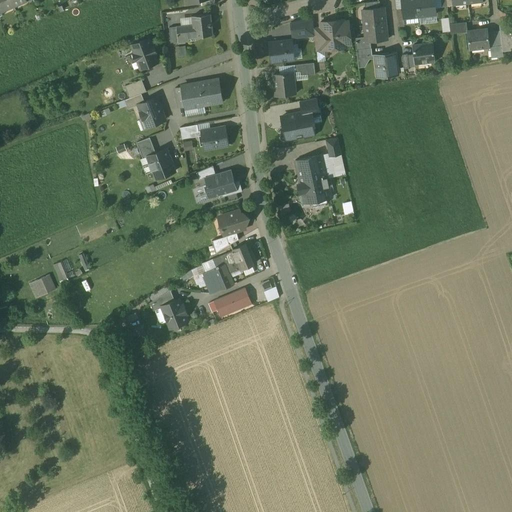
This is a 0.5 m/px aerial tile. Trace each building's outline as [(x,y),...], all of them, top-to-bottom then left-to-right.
[(11,0),(0,0),(0,10),(0,12),(14,6),(11,0)] [(417,0),(401,0),(402,8),(403,18),(419,16),(417,0)] [(433,0),(417,0),(419,16),(436,14),(433,0)] [(365,9),(363,9),(364,26),(385,24),(383,7),(380,7),(365,9)] [(193,25),(176,27),(177,42),(195,40),(195,37),(212,35),(210,14),(192,16),(193,25)] [(442,17),(442,31),(450,31),(450,17),(442,17)] [(305,18),(291,22),(292,38),(314,36),(314,28),(313,18),(305,18)] [(341,21),(320,23),(320,27),(323,48),(324,48),(348,46),(351,43),(348,22),(343,23),(341,21)] [(451,22),(451,32),(468,31),(467,22),(451,22)] [(385,24),(364,26),(366,41),(366,42),(370,42),(387,40),(385,24)] [(320,27),(314,28),(314,36),(316,51),(324,51),(324,48),(323,48),(320,27)] [(487,29),(467,32),(469,49),(489,47),(487,35),(487,29)] [(505,29),(500,30),(501,46),(502,51),(509,50),(509,47),(508,48),(505,29)] [(500,31),(492,32),(493,34),(487,35),(489,47),(501,46),(500,31)] [(149,38),(131,45),(135,53),(133,54),(136,60),(137,60),(140,68),(158,62),(155,54),(156,53),(153,46),(152,47),(149,38)] [(291,41),(270,44),(272,62),(294,59),(291,41)] [(366,41),(355,43),(356,50),(371,48),(370,42),(366,42),(366,41)] [(432,43),(412,46),(415,64),(435,62),(432,43)] [(184,46),(176,48),(178,57),(186,56),(184,46)] [(371,48),(356,50),(357,60),(364,60),(364,57),(371,56),(371,48)] [(395,53),(375,55),(377,78),(397,76),(395,53)] [(314,63),(295,65),(296,73),(307,71),(307,76),(315,75),(314,63)] [(292,72),(273,74),(274,84),(275,85),(276,95),(275,95),(276,96),(295,94),(292,72)] [(199,84),(175,88),(177,99),(183,98),(184,107),(185,107),(186,115),(204,112),(203,105),(222,102),(218,78),(199,82),(199,84)] [(141,79),(125,86),(129,98),(141,93),(146,91),(141,79)] [(129,98),(124,100),(128,109),(138,105),(138,104),(144,102),(141,93),(129,98)] [(144,102),(138,104),(138,105),(141,112),(140,112),(143,119),(146,121),(148,126),(165,120),(156,97),(144,102)] [(316,98),(300,101),(302,112),(311,111),(312,115),(319,114),(316,98)] [(302,112),(281,117),(286,140),(289,139),(291,141),(296,140),(297,137),(303,136),(306,138),(311,137),(312,134),(314,134),(312,124),(314,123),(312,115),(311,111),(302,112)] [(197,124),(180,128),(182,139),(201,136),(200,131),(198,131),(197,124)] [(225,126),(200,131),(201,136),(204,150),(229,145),(225,126)] [(149,137),(136,142),(143,158),(148,156),(147,156),(156,153),(149,137)] [(337,137),(325,140),(329,157),(341,154),(337,137)] [(185,149),(194,148),(193,140),(184,141),(185,149)] [(156,153),(147,156),(148,156),(149,161),(150,165),(151,168),(153,171),(156,178),(175,171),(166,149),(156,153)] [(321,154),(295,160),(299,179),(325,173),(321,154)] [(213,166),(196,173),(198,180),(205,178),(215,175),(213,166)] [(215,175),(205,178),(207,185),(203,186),(205,194),(207,193),(208,197),(217,195),(218,198),(242,191),(239,180),(234,182),(231,170),(215,175)] [(325,173),(299,179),(305,203),(331,198),(325,173)] [(239,210),(219,217),(222,227),(221,227),(222,229),(223,229),(225,236),(236,231),(245,228),(244,224),(246,223),(249,217),(243,213),(241,214),(239,210)] [(225,236),(212,240),(215,253),(225,247),(239,239),(236,231),(225,236)] [(248,243),(232,250),(213,258),(213,259),(217,267),(225,264),(229,273),(240,268),(241,269),(256,262),(248,243)] [(62,282),(69,279),(67,273),(73,271),(68,258),(54,263),(62,282)] [(213,259),(202,263),(206,272),(217,267),(213,259)] [(206,272),(203,273),(211,293),(212,293),(237,283),(236,282),(233,283),(231,278),(229,273),(225,264),(217,267),(206,272)] [(240,268),(229,273),(231,278),(243,273),(241,269),(240,268)] [(48,275),(36,280),(43,295),(55,289),(48,275)] [(270,279),(262,282),(269,300),(280,296),(276,285),(273,287),(270,279)] [(244,288),(215,300),(221,315),(251,303),(244,288)] [(170,289),(150,302),(153,311),(162,307),(162,306),(174,300),(170,289)] [(174,300),(162,306),(162,307),(170,328),(187,321),(184,314),(186,313),(183,306),(181,307),(178,299),(174,300)] [(131,333),(127,335),(125,330),(121,332),(130,358),(139,355),(131,333)]
